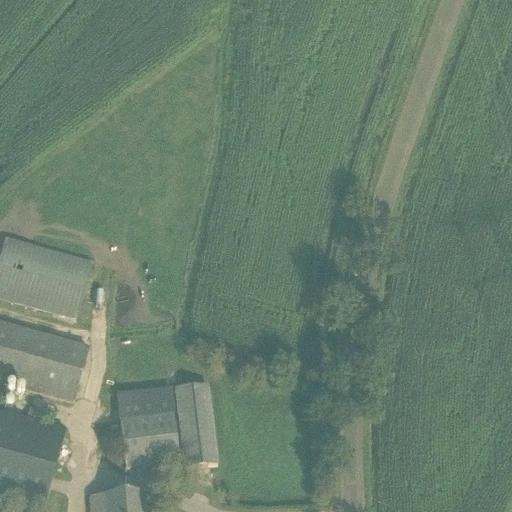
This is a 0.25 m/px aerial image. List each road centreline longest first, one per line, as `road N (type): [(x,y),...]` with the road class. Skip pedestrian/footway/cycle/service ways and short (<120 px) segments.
road 1 (tertiary): [(452,0),(355,295),(349,511)]
road 2 (track): [(76,511),(81,479),(107,476),(143,483),(194,511)]
